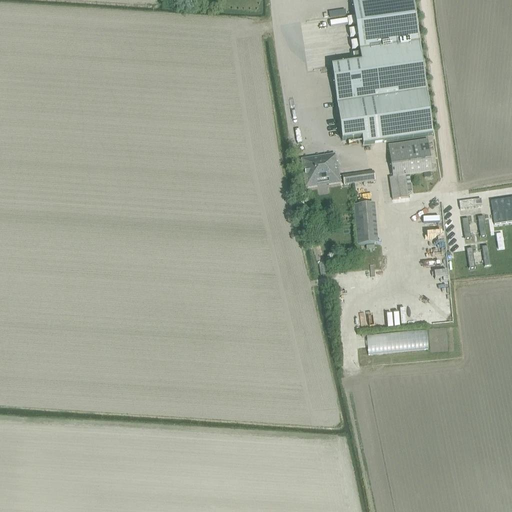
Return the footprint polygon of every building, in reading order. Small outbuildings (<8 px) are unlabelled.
[(362,137),(363,146),(433,136),(419,43),(413,0),(369,0),(353,2),(362,63),(332,67),(342,140),(362,137)] [(388,147),(392,178),(389,178),(392,200),(408,198),(405,178),(431,174),(426,141),(388,147)] [(302,160),(306,188),(340,183),(337,163),(336,163),(335,155),(302,160)] [(343,176),(344,185),(375,181),(373,172),(343,176)] [(354,206),(357,246),(378,244),(375,205),(354,206)]
